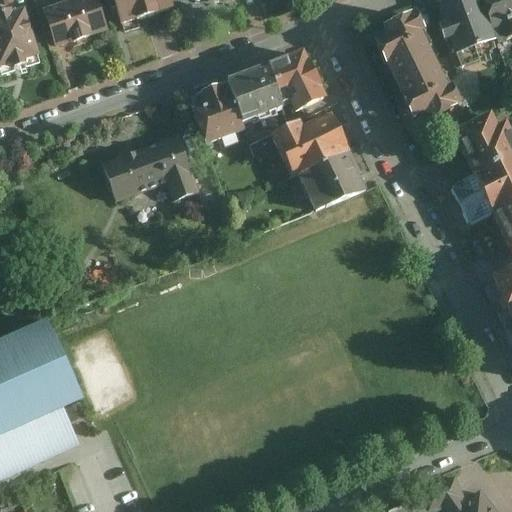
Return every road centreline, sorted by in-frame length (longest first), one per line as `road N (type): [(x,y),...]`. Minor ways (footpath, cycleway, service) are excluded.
road 1 (residential): [(511,395),(324,20)]
road 2 (residential): [(0,140),(324,20)]
road 3 (residential): [(316,511),(511,431)]
